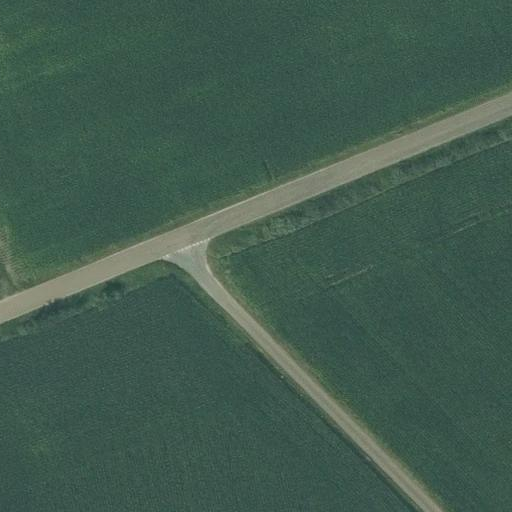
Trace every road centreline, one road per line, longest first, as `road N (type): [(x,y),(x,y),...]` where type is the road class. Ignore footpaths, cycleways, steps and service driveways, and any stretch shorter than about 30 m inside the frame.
road 1 (unclassified): [(171,244),(433,511)]
road 2 (unclassified): [(511,99),(171,244)]
road 3 (unclassified): [(171,244),(0,307)]
